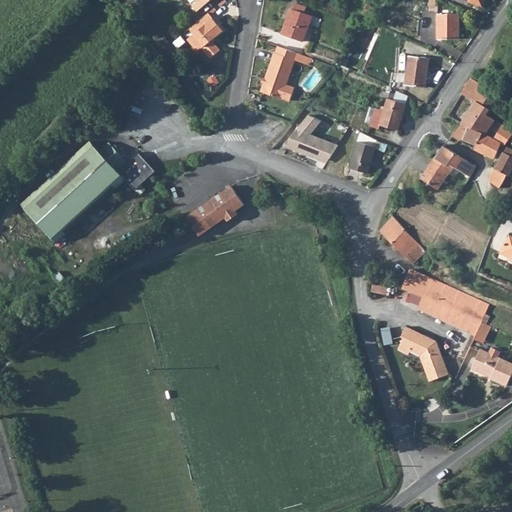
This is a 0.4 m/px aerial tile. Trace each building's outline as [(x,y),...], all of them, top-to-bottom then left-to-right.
[(197,0),(199,2),(192,8),(197,14),(213,0),(197,0)] [(440,12),(441,0),(433,0),(431,11),(440,12)] [(461,11),(442,0),(441,0),(440,12),(436,39),(457,42),(461,11)] [(290,12),(281,38),(302,45),(311,18),(290,12)] [(189,32),(194,37),(213,22),(208,16),(189,32)] [(223,34),(213,22),(194,37),(188,42),(198,55),(202,52),(211,62),(220,54),(212,44),(223,34)] [(305,58),(278,49),(276,56),(274,55),(260,95),(281,101),(282,101),(289,104),(294,90),(286,87),(295,61),(302,64),(305,58)] [(407,54),(403,83),(423,85),(427,56),(407,54)] [(473,70),(463,86),(476,94),(486,79),(473,70)] [(460,119),(469,126),(465,132),(476,138),(483,126),(493,132),(502,119),(502,118),(485,108),(487,105),(489,102),(498,87),(486,79),(476,94),(462,117),(460,119)] [(388,97),(406,102),(408,95),(391,87),(388,97)] [(399,129),(406,102),(388,97),(383,111),(374,109),(370,124),(379,126),(380,123),(399,129)] [(325,122),(308,115),(287,149),(330,165),(341,146),(315,136),(325,122)] [(460,119),(453,128),(463,135),(465,132),(469,126),(460,119)] [(504,138),(511,127),(511,125),(502,119),(493,132),(483,126),(476,138),(474,141),(493,153),(501,137),(504,138)] [(375,137),(368,134),(357,131),(347,167),(364,172),(375,137)] [(449,161),(452,157),(456,160),(466,166),(470,169),(476,159),(445,139),(436,151),(449,161)] [(510,170),(511,165),(511,142),(507,140),(504,146),(503,146),(494,162),(506,169),(510,170)] [(21,207),(54,244),(123,184),(132,194),(153,176),(136,156),(116,175),(115,174),(124,165),(108,148),(98,157),(89,147),(21,207)] [(419,172),(438,185),(456,160),(452,157),(449,161),(436,151),(434,151),(419,172)] [(506,169),(494,162),(487,177),(499,184),(506,169)] [(223,195),(233,216),(243,210),(231,190),(223,195)] [(223,195),(219,197),(199,209),(197,210),(185,218),(198,239),(233,216),(223,195)] [(389,232),(415,257),(427,244),(392,211),(382,225),(389,232)] [(511,228),(510,228),(501,246),(511,251),(511,228)] [(419,285),(427,268),(414,263),(410,273),(419,285)] [(430,270),(427,268),(419,285),(481,315),(489,297),(430,270)] [(419,285),(410,273),(405,282),(417,285),(419,285)] [(386,282),(371,279),(370,286),(385,289),(386,282)] [(420,304),(474,330),(481,315),(419,285),(417,285),(405,282),(425,292),(420,304)] [(474,330),(469,340),(478,344),(470,361),(490,370),(489,372),(505,379),(511,364),(511,357),(480,341),(490,320),(481,315),(474,330)] [(410,345),(421,350),(430,374),(448,366),(435,335),(404,320),(399,330),(402,331),(399,337),(411,342),(410,345)] [(386,345),(394,344),(392,327),(383,328),(386,345)] [(408,348),(410,345),(411,342),(399,337),(396,343),(408,348)] [(432,445),(435,440),(422,435),(420,440),(432,445)]
